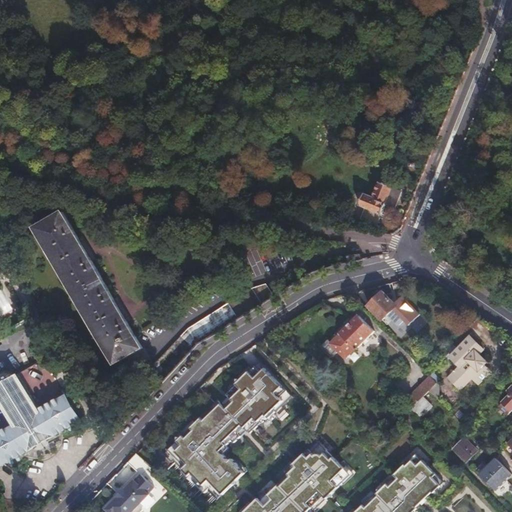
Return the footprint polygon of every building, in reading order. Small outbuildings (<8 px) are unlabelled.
[(311,169),(299,179),(308,191),(320,182),(311,169)] [(359,201),(382,211),(386,200),(396,204),(402,188),(393,185),(394,184),(371,174),(359,201)] [(38,226),(113,364),(140,349),(64,212),(38,226)] [(360,252),(346,255),(348,262),(362,259),(360,252)] [(145,372),(160,386),(199,345),(269,301),(263,290),(248,294),(184,331),(145,372)] [(368,306),(382,321),(397,307),(383,292),(368,306)] [(0,319),(13,313),(3,293),(0,294),(0,319)] [(339,353),(346,360),(375,333),(359,316),(340,334),(340,335),(331,343),(329,341),(322,348),(332,359),(339,353)] [(449,379),(461,390),(480,371),(472,364),(477,359),(462,345),(451,358),(460,367),(449,379)] [(191,473),(217,500),(244,473),(231,459),(229,461),(219,452),(231,440),(234,443),(246,430),(249,433),(259,423),(260,425),(291,396),(258,362),(248,372),(248,371),(233,387),(212,407),(214,410),(204,421),(201,418),(191,429),(193,432),(186,439),(183,436),(166,454),(170,458),(172,455),(184,467),(181,469),(188,476),(191,473)] [(404,401),(412,409),(415,407),(425,396),(430,391),(437,383),(426,372),(416,382),(419,385),(404,401)] [(0,399),(14,426),(0,433),(0,462),(2,467),(83,422),(68,396),(41,411),(21,374),(18,376),(16,375),(14,374),(11,373),(9,374),(6,374),(4,375),(2,376),(0,378),(0,399)] [(425,396),(415,407),(416,408),(413,411),(420,418),(433,405),(425,396)] [(212,407),(201,418),(204,421),(214,410),(212,407)] [(191,429),(183,436),(186,439),(193,432),(191,429)] [(455,450),(468,462),(478,451),(465,439),(455,450)] [(243,511),(305,511),(322,496),(325,498),(341,482),(339,480),(347,471),(317,440),(292,464),(295,467),(267,495),(264,492),(243,511)] [(375,493),(374,492),(354,511),(411,511),(416,507),(415,506),(431,490),(432,491),(443,481),(414,452),(392,474),(393,475),(375,493)] [(496,491),(511,475),(511,472),(497,458),(480,475),(496,491)] [(132,511),(152,492),(151,491),(157,485),(143,472),(137,478),(136,477),(127,487),(126,486),(118,495),(118,496),(107,508),(112,511),(132,511)]
